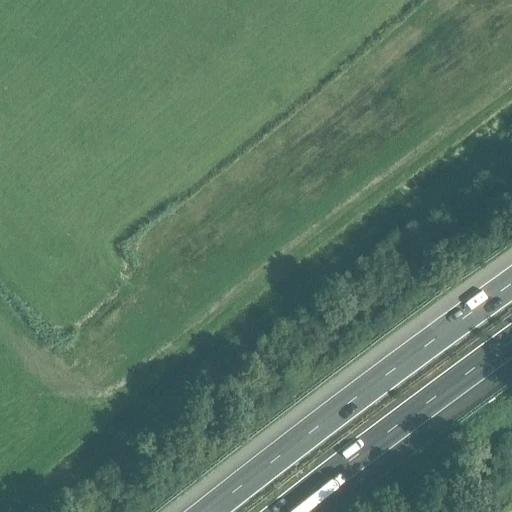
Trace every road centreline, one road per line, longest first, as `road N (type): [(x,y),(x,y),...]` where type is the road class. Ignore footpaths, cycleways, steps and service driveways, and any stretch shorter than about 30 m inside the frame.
road 1 (track): [(511,80),(101,396)]
road 2 (motorway): [(511,284),(212,511)]
road 3 (motorway): [(288,511),(511,342)]
